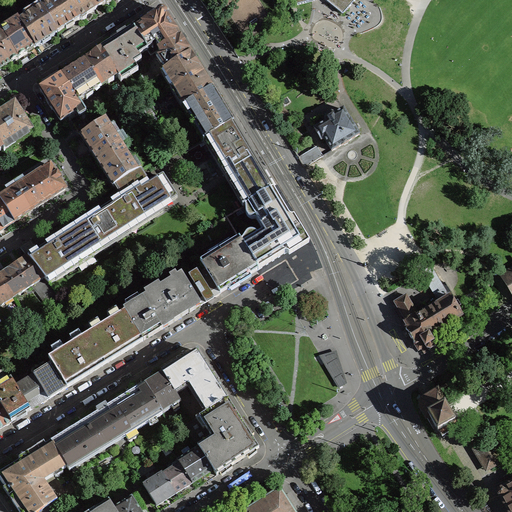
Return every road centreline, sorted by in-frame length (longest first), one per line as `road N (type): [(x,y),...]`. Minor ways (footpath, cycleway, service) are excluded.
road 1 (tertiary): [(380,396),(315,231),(175,0)]
road 2 (residential): [(19,81),(85,186),(83,197),(0,251)]
road 3 (residential): [(0,445),(201,325)]
road 4 (residential): [(380,396),(511,316)]
road 5 (residential): [(201,325),(284,452)]
road 6 (residential): [(144,0),(19,81)]
road 7 (tertiary): [(380,396),(450,496)]
